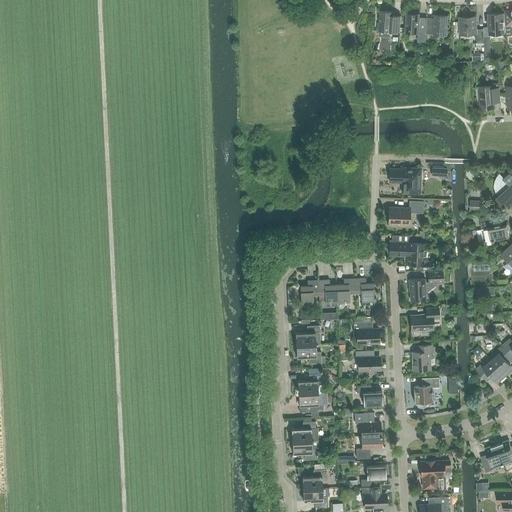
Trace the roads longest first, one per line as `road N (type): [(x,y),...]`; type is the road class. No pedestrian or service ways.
road 1 (residential): [(373,258),(295,259),(277,279),(279,481),(294,511)]
road 2 (residential): [(400,435),(392,275),(373,258)]
road 3 (residential): [(511,118),(487,120),(476,112),(474,62),(379,65)]
